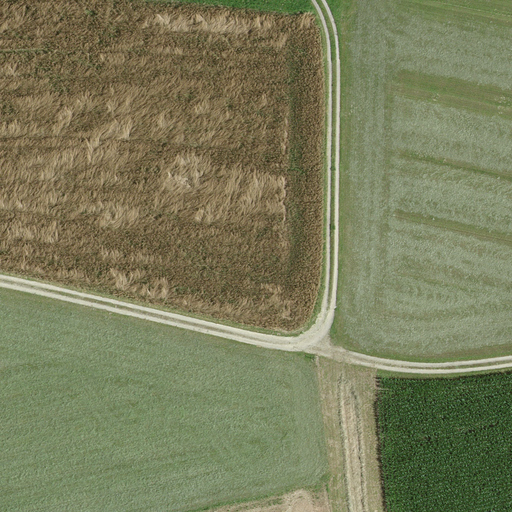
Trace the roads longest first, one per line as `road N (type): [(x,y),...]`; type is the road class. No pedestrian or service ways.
road 1 (track): [(302,352),(332,310),(336,65),(318,0)]
road 2 (track): [(302,352),(0,288)]
road 3 (track): [(302,352),(403,373),(511,368)]
